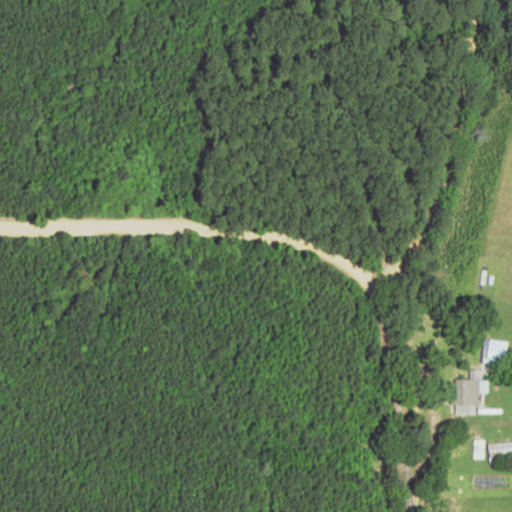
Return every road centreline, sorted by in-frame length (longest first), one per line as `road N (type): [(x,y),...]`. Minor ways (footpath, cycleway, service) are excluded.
road 1 (residential): [(397,332),(262,252),(133,226),(0,231)]
road 2 (residential): [(397,332),(432,312),(511,77)]
road 3 (residential): [(406,511),(397,332)]
